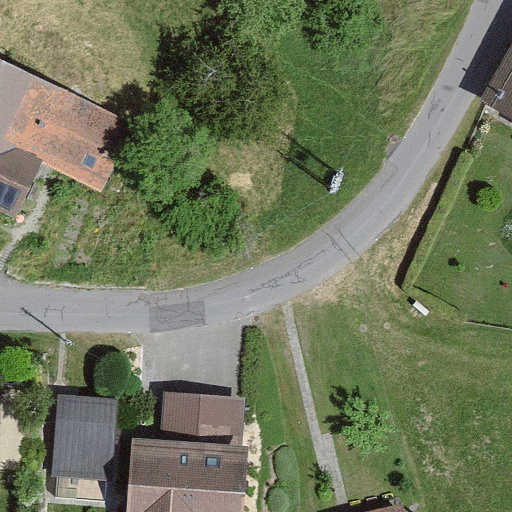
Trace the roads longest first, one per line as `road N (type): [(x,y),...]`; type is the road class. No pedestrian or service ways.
road 1 (residential): [(0,318),(223,312),(364,266)]
road 2 (residential): [(497,0),(364,266)]
